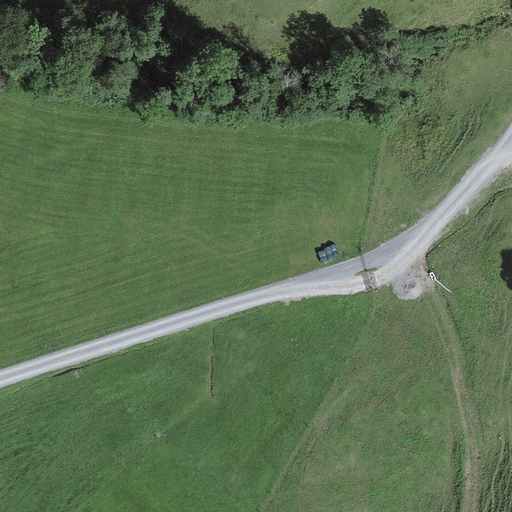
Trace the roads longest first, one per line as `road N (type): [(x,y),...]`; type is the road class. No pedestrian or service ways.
road 1 (track): [(0,378),(395,252),(446,216),(511,143)]
road 2 (track): [(469,511),(468,421),(436,305),(406,246)]
